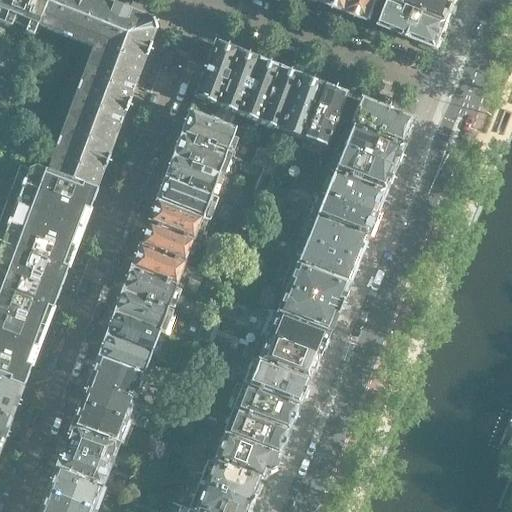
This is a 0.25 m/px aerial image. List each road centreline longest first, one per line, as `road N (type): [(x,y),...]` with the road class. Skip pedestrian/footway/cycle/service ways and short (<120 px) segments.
road 1 (residential): [(203,0),(9,511)]
road 2 (primary): [(306,511),(468,105)]
road 3 (residential): [(468,105),(217,0)]
